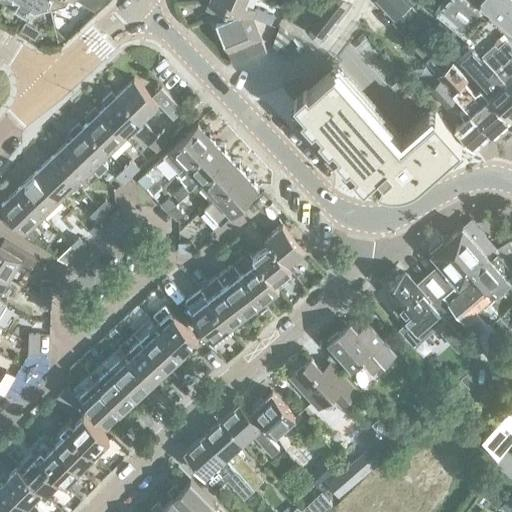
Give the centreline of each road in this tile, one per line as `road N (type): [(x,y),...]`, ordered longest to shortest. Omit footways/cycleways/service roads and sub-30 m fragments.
road 1 (residential): [(97,511),(166,439),(349,280),(366,221)]
road 2 (tertiary): [(366,221),(322,197),(138,4)]
road 3 (tertiary): [(366,221),(399,215),(472,179),(501,178)]
road 4 (secondary): [(44,91),(138,4)]
